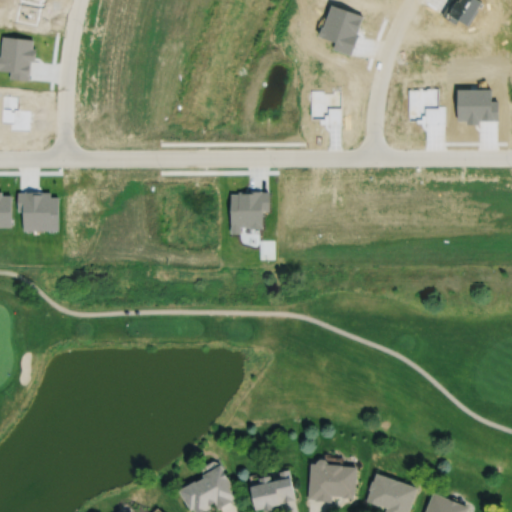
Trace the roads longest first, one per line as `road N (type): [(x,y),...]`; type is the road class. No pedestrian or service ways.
road 1 (track): [(511,429),(476,416),(393,351),(313,318),(274,311),(77,312),(0,270)]
road 2 (residential): [(511,156),(0,156)]
road 3 (residential): [(371,156),(378,80),(410,0)]
road 4 (residential): [(62,156),(78,0)]
